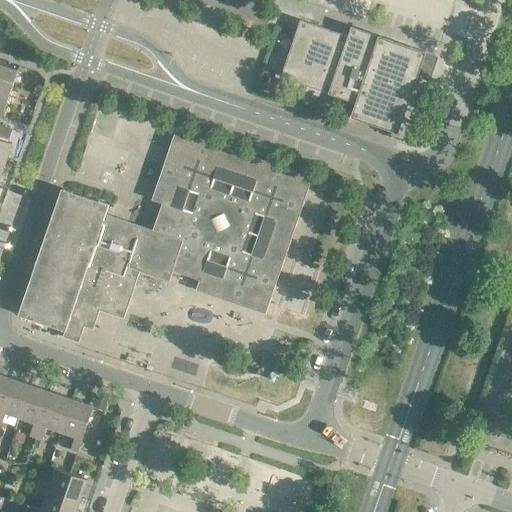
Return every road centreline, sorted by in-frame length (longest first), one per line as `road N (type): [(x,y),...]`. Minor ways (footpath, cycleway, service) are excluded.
road 1 (residential): [(312,444),(399,169)]
road 2 (residential): [(399,169),(190,100)]
road 3 (unclassified): [(399,169),(431,172),(448,155),(495,0)]
road 4 (residential): [(190,100),(151,55),(120,38),(4,2)]
road 5 (residential): [(4,2),(48,46),(190,100)]
road 6 (residential): [(153,391),(312,444)]
road 7 (residential): [(1,341),(153,391)]
road 8 (residential): [(113,511),(153,391)]
